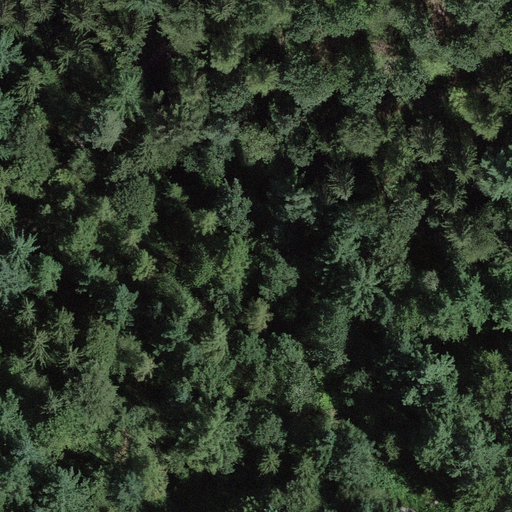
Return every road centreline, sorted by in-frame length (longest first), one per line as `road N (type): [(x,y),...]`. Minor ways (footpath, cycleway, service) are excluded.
road 1 (track): [(0,261),(56,186),(88,116),(223,0)]
road 2 (track): [(254,511),(309,499),(401,511)]
